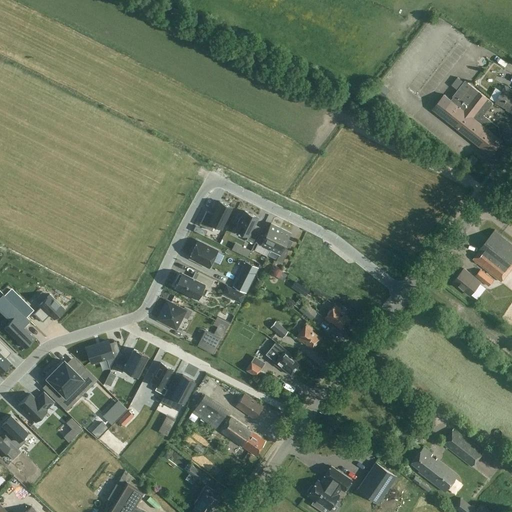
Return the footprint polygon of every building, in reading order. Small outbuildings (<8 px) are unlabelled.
[(432,49),(441,54),(455,33),(446,27),(432,49)] [(501,142),(500,127),(484,115),(493,103),(472,86),(471,85),(466,81),(464,83),(458,78),(452,85),(458,90),(453,96),(454,97),(452,100),(444,95),(433,109),(446,120),(483,149),(489,153),(493,153),(501,142)] [(380,98),(387,89),(380,83),(373,92),(380,98)] [(511,90),(505,86),(496,103),(507,109),(507,110),(511,112),(511,90)] [(472,155),(467,162),(472,166),(478,159),(472,155)] [(202,217),(199,224),(205,228),(211,231),(213,228),(214,225),(215,226),(221,229),(226,218),(231,207),(225,204),(219,201),(214,212),(213,214),(210,212),(206,210),(202,217)] [(238,224),(235,229),(248,236),(246,239),(252,242),(260,227),(255,224),(258,217),(245,210),(241,217),(241,216),(237,223),(238,224)] [(270,249),(280,228),(271,224),(261,244),(270,249)] [(282,263),(282,262),(287,252),(282,249),(290,233),(280,228),(270,249),(280,254),(276,260),(282,263)] [(479,251),(473,259),(502,282),(511,269),(511,242),(496,229),(483,245),(478,250),(479,251)] [(255,242),(261,244),(264,236),(259,234),(255,242)] [(197,242),(190,256),(202,262),(201,264),(209,267),(217,251),(197,242)] [(257,268),(245,261),(241,269),(233,285),(245,292),(254,275),(257,268)] [(453,282),(470,296),(481,283),(464,269),(453,282)] [(490,285),(494,280),(480,269),(476,274),(490,285)] [(203,286),(209,289),(213,281),(198,273),(194,280),(182,274),(181,275),(179,274),(175,282),(177,283),(175,287),(189,294),(188,296),(198,301),(203,292),(201,291),(203,286)] [(32,311),(10,290),(5,295),(26,316),(32,311)] [(41,306),(34,313),(42,321),(50,314),(54,318),(64,308),(50,294),(40,304),(41,306)] [(7,301),(2,306),(8,312),(13,307),(7,301)] [(191,311),(184,307),(183,309),(167,301),(158,319),(176,328),(182,316),(187,319),(191,311)] [(317,313),(304,302),(299,309),(311,320),(317,313)] [(341,309),(335,305),(324,319),(330,323),(331,322),(341,329),(349,319),(340,311),(341,309)] [(13,307),(8,312),(14,318),(16,321),(22,316),(13,307)] [(14,318),(4,327),(25,348),(34,338),(16,321),(14,318)] [(288,331),(276,321),(270,328),(283,338),(288,331)] [(311,330),(312,329),(307,324),(295,338),(301,343),(302,342),(311,349),(321,338),(311,330)] [(207,343),(216,348),(221,338),(212,333),(207,343)] [(0,372),(10,362),(6,357),(11,352),(0,340),(0,372)] [(108,341),(86,348),(91,362),(113,355),(108,341)] [(274,361),(277,358),(278,359),(274,364),(280,369),(282,367),(291,375),(299,364),(290,357),(291,355),(286,350),(286,349),(276,341),(266,354),(274,361)] [(120,353),(113,365),(122,370),(124,368),(137,375),(147,356),(138,351),(133,348),(128,357),(120,353)] [(64,361),(56,369),(74,388),(79,382),(82,385),(85,388),(89,384),(94,379),(87,373),(80,366),(78,369),(75,372),(73,370),(64,361)] [(161,361),(151,379),(159,383),(156,388),(165,393),(168,387),(164,385),(174,367),(161,361)] [(246,370),(256,376),(261,368),(251,361),(246,370)] [(56,369),(47,378),(58,389),(55,391),(53,394),(59,401),(66,408),(70,403),(75,398),(72,395),(69,393),(74,388),(56,369)] [(250,387),(254,380),(231,369),(228,376),(250,387)] [(165,393),(160,401),(170,406),(173,400),(182,405),(194,381),(182,374),(176,387),(170,383),(168,387),(165,393)] [(30,394),(19,405),(35,421),(46,410),(46,409),(53,402),(44,392),(38,397),(39,398),(37,400),(30,394)] [(254,418),(263,406),(244,393),(236,406),(254,418)] [(204,396),(192,413),(216,429),(229,412),(204,396)] [(273,420),(283,410),(275,402),(265,411),(273,420)] [(119,403),(114,408),(120,414),(125,409),(119,403)] [(128,410),(118,420),(123,425),(133,415),(128,410)] [(3,422),(2,423),(10,432),(12,433),(10,435),(7,437),(13,443),(18,448),(22,444),(26,440),(24,439),(22,437),(23,436),(27,432),(19,423),(10,415),(9,416),(8,416),(5,418),(3,421),(3,422)] [(265,441),(231,417),(221,432),(242,447),(242,446),(255,455),(265,441)] [(102,432),(97,427),(92,432),(97,437),(102,432)] [(453,427),(441,442),(472,467),(484,452),(453,427)] [(0,437),(0,454),(2,456),(6,452),(13,459),(21,451),(18,448),(8,437),(6,436),(2,440),(0,437)] [(444,492),(457,475),(436,458),(435,460),(431,456),(432,454),(423,447),(410,463),(419,470),(418,471),(444,492)] [(375,462),(357,489),(378,503),(396,476),(375,462)] [(192,464),(191,465),(188,463),(184,469),(196,478),(201,472),(192,464)] [(308,494),(307,495),(314,499),(312,504),(319,509),(322,505),(329,509),(339,495),(337,493),(341,489),(344,491),(351,480),(331,466),(323,477),(325,478),(322,483),(318,480),(313,486),(312,485),(307,492),(308,494)] [(11,476),(7,472),(0,478),(0,486),(0,487),(11,476)] [(122,475),(108,494),(116,499),(126,483),(134,488),(139,481),(127,476),(122,475)] [(484,511),(495,498),(476,483),(466,496),(484,511)] [(142,511),(133,506),(141,493),(126,484),(109,511),(142,511)] [(210,497),(214,491),(206,486),(198,497),(201,499),(192,511),(211,511),(218,502),(210,497)] [(145,496),(139,505),(149,511),(156,502),(145,496)] [(477,511),(460,498),(454,506),(460,511),(477,511)]
